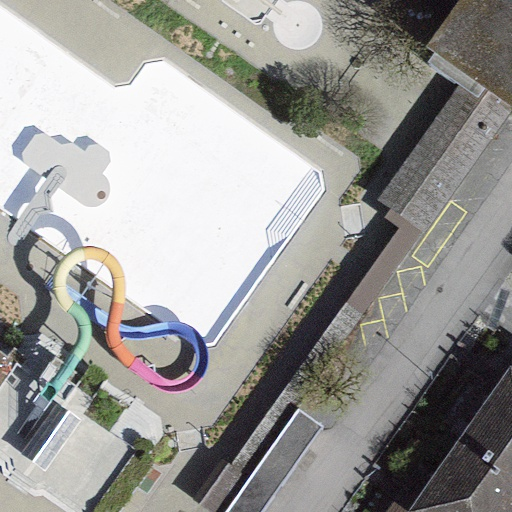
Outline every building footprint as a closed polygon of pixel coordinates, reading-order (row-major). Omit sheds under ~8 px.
[(511,0),(444,0),(465,14),(435,56),(480,88),(393,211),(411,224),(358,298),(369,305),(509,109),(511,110),(511,0)] [(14,350),(0,369),(0,464),(67,511),(107,511),(153,448),(133,434),(117,423),(127,408),(100,389),(107,379),(89,366),(82,376),(55,357),(45,371),(41,369),(14,350)] [(511,380),(464,449),(511,481),(511,380)] [(249,483),(228,511),(265,511),(323,430),(299,412),(249,483)] [(511,511),(511,481),(464,449),(439,485),(421,473),(400,504),(408,510),(405,511),(511,511)] [(210,511),(222,511),(244,480),(225,467),(200,504),(210,511)]
